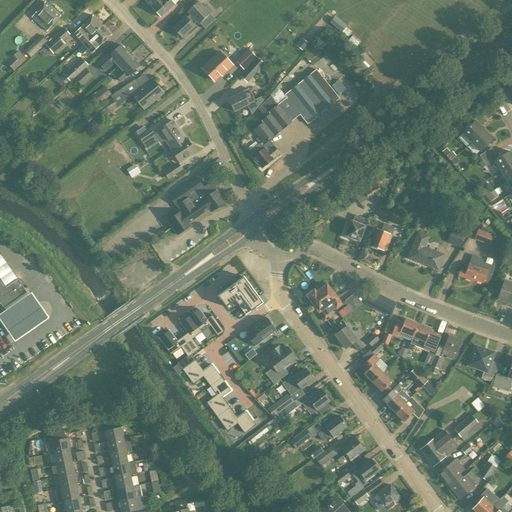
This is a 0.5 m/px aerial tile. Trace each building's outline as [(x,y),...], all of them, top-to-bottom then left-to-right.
[(141,0),(150,9),(160,0),(141,0)] [(160,0),(150,9),(159,18),(173,6),(166,0),(160,0)] [(48,30),(61,15),(46,2),(33,17),(48,30)] [(188,35),(194,29),(191,26),(195,22),(198,25),(209,15),(197,2),(187,13),(189,15),(185,19),(184,18),(172,29),(174,31),(172,32),(176,36),(178,35),(181,38),(186,33),(188,35)] [(103,26),(93,16),(73,34),(83,45),(103,26)] [(335,16),(330,22),(347,37),(352,31),(335,16)] [(103,26),(83,45),(92,54),(112,35),(103,26)] [(64,28),(48,43),(45,45),(53,54),(65,45),(62,42),(70,35),(64,28)] [(45,45),(48,43),(42,36),(25,51),(31,57),(45,45)] [(106,54),(97,63),(105,71),(114,63),(118,67),(130,55),(121,45),(109,56),(106,54)] [(327,54),(318,45),(304,57),(312,66),(327,54)] [(6,63),(15,71),(26,58),(18,50),(6,63)] [(248,50),(244,53),(236,62),(242,69),(251,61),(255,58),(248,50)] [(219,52),(202,69),(214,82),(225,71),(225,72),(232,66),(219,52)] [(127,77),(139,66),(130,55),(118,67),(121,71),(115,76),(121,83),(127,77)] [(85,69),(89,66),(81,58),(69,69),(69,68),(63,74),(70,83),(75,79),(85,69)] [(257,58),(247,70),(253,75),(263,64),(257,58)] [(92,77),(85,69),(75,79),(82,86),(92,77)] [(367,79),(372,73),(368,69),(363,76),(367,79)] [(292,122),(291,121),(299,114),(307,124),(339,98),(315,70),(284,95),(286,98),(277,106),(273,100),(264,107),(265,109),(261,113),(265,118),(261,121),(262,123),(253,130),(258,137),(255,140),(259,144),(261,142),(263,145),(292,122)] [(85,129),(132,96),(143,110),(163,95),(152,81),(141,89),(135,79),(78,119),(85,129)] [(98,105),(111,95),(104,86),(91,97),(98,105)] [(252,114),(263,101),(261,97),(254,101),(248,89),(242,92),(228,99),(234,112),(247,105),(252,114)] [(172,149),(186,140),(173,121),(156,133),(162,141),(165,139),(172,149)] [(462,135),(471,144),(484,131),(475,122),(462,135)] [(143,144),(155,135),(150,128),(138,137),(143,144)] [(492,140),(484,131),(471,144),(480,153),(492,140)] [(180,163),(196,152),(187,140),(186,141),(186,140),(172,149),(172,150),(171,150),(180,163)] [(263,149),(259,144),(248,152),(252,157),(251,158),(257,164),(257,163),(262,169),(273,160),(272,160),(280,154),(273,146),(266,152),(263,148),(263,149)] [(494,163),(500,173),(511,165),(511,157),(509,153),(497,160),(491,150),(479,157),(486,167),(494,163)] [(451,152),(446,156),(450,160),(455,156),(451,152)] [(132,177),(141,172),(136,163),(127,169),(132,177)] [(168,179),(182,170),(178,163),(163,173),(168,179)] [(511,179),(511,165),(500,173),(506,183),(511,179)] [(197,209),(201,216),(209,211),(211,213),(224,204),(213,188),(212,189),(209,185),(203,189),(196,179),(181,189),(196,209),(197,209)] [(370,189),(372,194),(380,190),(377,185),(370,189)] [(489,193),(485,188),(480,192),(485,198),(489,193)] [(196,209),(181,189),(168,198),(175,208),(177,207),(180,213),(167,223),(177,237),(190,227),(189,225),(201,216),(197,209),(196,209)] [(372,194),(370,189),(369,189),(364,192),(365,192),(368,198),(373,195),(372,194)] [(368,198),(365,192),(356,197),(360,204),(368,199),(368,198)] [(494,199),(489,193),(485,198),(489,203),(494,199)] [(379,206),(375,216),(380,218),(385,208),(379,206)] [(364,227),(366,220),(355,216),(352,223),(351,222),(345,237),(351,239),(352,241),(354,242),(356,241),(359,242),(364,227)] [(383,251),(386,243),(388,243),(391,236),(394,228),(383,224),(381,232),(376,230),(370,246),(372,247),(371,248),(376,250),(377,249),(383,251)] [(478,230),(474,239),(489,245),(493,236),(478,230)] [(460,248),(465,235),(452,231),(447,242),(460,248)] [(417,233),(413,244),(408,259),(422,264),(423,261),(426,263),(426,264),(436,268),(440,256),(435,254),(436,252),(422,247),(426,236),(417,233)] [(483,283),(484,280),(489,282),(494,266),(482,262),(483,259),(472,255),(469,264),(466,272),(460,270),(458,276),(471,281),(472,279),(483,283)] [(234,301),(245,315),(262,303),(243,277),(217,296),(226,307),(234,301)] [(0,303),(3,308),(26,293),(17,279),(6,287),(0,278),(0,303)] [(505,301),(511,303),(511,302),(511,284),(504,282),(498,300),(505,302),(505,301)] [(314,290),(325,306),(331,301),(336,308),(342,303),(334,292),(333,293),(326,285),(316,292),(314,290)] [(307,295),(314,306),(313,306),(324,321),(330,316),(323,307),(325,306),(314,290),(307,295)] [(32,291),(0,313),(0,318),(2,321),(2,322),(15,340),(49,317),(36,297),(32,291)] [(355,293),(346,299),(353,309),(362,303),(355,293)] [(374,293),(365,301),(381,309),(386,299),(374,293)] [(352,311),(347,305),(338,313),(343,319),(352,311)] [(189,316),(201,333),(210,326),(217,336),(224,332),(212,315),(206,320),(198,310),(189,316)] [(188,333),(182,337),(194,354),(200,349),(192,339),(201,333),(189,316),(180,323),(188,333)] [(330,317),(326,320),(331,327),(335,324),(330,317)] [(241,336),(250,349),(261,341),(260,340),(275,330),(267,318),(256,326),(241,336)] [(413,337),(412,337),(417,324),(404,319),(402,324),(396,321),(391,333),(398,336),(411,341),(413,337)] [(429,334),(430,329),(417,324),(412,337),(413,337),(411,341),(411,343),(417,345),(419,340),(425,342),(423,346),(430,348),(434,336),(429,334)] [(346,348),(353,343),(358,351),(363,347),(358,339),(357,340),(347,326),(336,334),(346,348)] [(190,356),(194,354),(182,337),(176,341),(169,331),(159,338),(167,348),(166,349),(170,355),(181,348),(188,358),(190,356)] [(387,345),(391,336),(385,333),(381,343),(387,345)] [(371,347),(379,340),(374,334),(366,341),(371,347)] [(454,359),(456,353),(457,353),(461,341),(448,336),(442,354),(446,356),(447,358),(452,360),(454,359)] [(375,355),(385,346),(380,341),(369,350),(373,354),(374,356),(375,355)] [(260,343),(254,348),(257,352),(263,347),(260,343)] [(289,363),(296,358),(288,347),(283,351),(279,346),(271,352),(275,357),(268,361),(273,368),(266,373),(273,384),(288,374),(284,369),(290,365),(289,363)] [(494,353),(474,346),(467,366),(487,373),(494,353)] [(404,358),(407,349),(401,347),(398,355),(404,358)] [(249,360),(257,354),(252,349),(244,355),(249,360)] [(432,363),(435,355),(429,352),(425,361),(432,363)] [(374,356),(373,354),(368,359),(373,364),(373,363),(374,364),(379,359),(375,355),(374,356)] [(177,363),(178,364),(182,370),(182,369),(194,361),(190,356),(188,358),(187,356),(177,363)] [(438,369),(442,358),(436,356),(432,367),(438,369)] [(364,373),(373,382),(382,372),(374,364),(373,363),(373,364),(368,359),(360,368),(365,372),(364,373)] [(203,377),(210,386),(221,378),(212,365),(203,371),(195,360),(182,370),(193,384),(203,377)] [(511,379),(511,378),(511,361),(507,379),(501,377),(497,388),(508,391),(511,379)] [(176,374),(182,370),(178,364),(172,368),(176,374)] [(414,368),(407,375),(412,380),(413,379),(417,379),(421,376),(414,368)] [(301,388),(314,379),(306,369),(294,378),(293,376),(283,383),(292,394),(300,388),(301,388)] [(391,381),(382,372),(373,382),(381,391),(382,390),(386,386),(391,381)] [(217,417),(229,407),(222,397),(231,391),(221,378),(210,386),(216,395),(206,403),(217,417)] [(423,387),(433,395),(437,389),(427,381),(423,387)] [(386,386),(382,390),(381,391),(385,395),(391,390),(386,386)] [(310,414),(317,409),(320,414),(330,408),(326,402),(329,400),(321,389),(302,403),(310,414)] [(390,400),(395,394),(391,390),(385,395),(390,400)] [(386,403),(395,412),(405,403),(396,394),(395,394),(390,400),(386,403)] [(273,417),(293,402),(289,396),(269,412),(273,417)] [(478,410),(485,405),(479,397),(472,403),(478,410)] [(284,417),(298,407),(294,402),(280,412),(284,417)] [(413,411),(405,403),(395,412),(404,421),(413,411)] [(229,407),(217,417),(227,431),(237,424),(244,433),(256,425),(246,412),(237,418),(229,407)] [(325,425),(326,427),(318,433),(323,440),(332,434),(334,437),(341,432),(340,430),(346,426),(343,421),(343,419),(341,416),(340,417),(339,415),(325,425)] [(461,438),(478,423),(471,415),(453,429),(461,438)] [(108,443),(123,440),(121,427),(105,430),(108,443)] [(290,442),(292,445),(295,449),(311,437),(306,430),(290,442)] [(433,465),(457,446),(444,430),(420,449),(433,465)] [(48,455),(54,453),(69,450),(67,438),(45,442),(48,455)] [(108,443),(110,454),(126,451),(132,450),(129,438),(123,439),(123,440),(108,443)] [(341,451),(335,456),(336,458),(337,459),(340,463),(348,456),(351,460),(358,454),(357,453),(363,448),(359,443),(360,441),(358,439),(357,440),(355,438),(342,448),(343,450),(341,451)] [(465,456),(473,449),(468,444),(461,450),(465,456)] [(72,462),(69,450),(54,453),(56,465),(72,462)] [(79,452),(79,454),(76,455),(77,461),(85,459),(84,451),(79,452)] [(110,454),(112,466),(128,463),(126,451),(110,454)] [(333,461),(326,451),(316,459),(323,468),(333,461)] [(489,460),(495,465),(498,460),(492,456),(489,460)] [(460,476),(458,474),(464,470),(455,458),(438,472),(449,485),(460,476)] [(372,474),(378,469),(375,465),(375,462),(374,461),(372,460),(371,459),(352,473),(359,482),(362,487),(367,483),(366,481),(373,476),(372,474)] [(470,471),(467,473),(476,484),(479,482),(482,477),(487,481),(490,477),(489,477),(496,467),(487,461),(478,475),(474,476),(470,471)] [(74,474),(72,462),(56,465),(58,477),(74,474)] [(115,478),(131,475),(137,474),(135,462),(128,463),(112,466),(115,477),(115,478)] [(38,468),(31,469),(33,480),(40,479),(38,468)] [(339,485),(350,477),(345,470),(334,478),(339,485)] [(461,478),(460,476),(449,485),(459,498),(476,484),(467,473),(461,478)] [(61,488),(61,489),(77,486),(74,474),(58,477),(61,488)] [(117,489),(117,490),(133,487),(133,486),(131,475),(115,478),(115,477),(111,478),(113,485),(114,485),(115,490),(117,489)] [(40,480),(33,481),(36,493),(42,491),(40,480)] [(159,481),(152,482),(153,492),(160,491),(159,481)] [(364,489),(369,496),(379,488),(375,482),(364,489)] [(117,490),(119,502),(135,499),(140,498),(140,497),(141,497),(139,485),(133,486),(133,487),(117,490)] [(393,487),(391,486),(390,485),(376,494),(380,500),(375,504),(379,510),(385,505),(388,509),(394,505),(391,501),(398,496),(394,491),(394,488),(393,487)] [(63,501),(79,498),(77,486),(61,489),(61,488),(54,489),(57,501),(63,500),(63,501)] [(103,492),(105,501),(113,499),(111,491),(108,491),(103,492)] [(348,511),(342,504),(334,495),(326,503),(327,505),(319,511),(316,511),(314,508),(309,511),(348,511)] [(495,504),(493,506),(487,511),(504,511),(505,511),(502,507),(508,501),(503,496),(501,498),(495,504)] [(487,511),(493,506),(484,497),(472,509),(473,510),(472,511),(487,511)] [(64,504),(65,511),(66,511),(81,509),(79,498),(63,501),(64,504)] [(135,499),(119,502),(121,511),(129,511),(138,510),(143,509),(140,498),(135,499)] [(47,511),(46,503),(38,505),(39,511),(47,511)]
